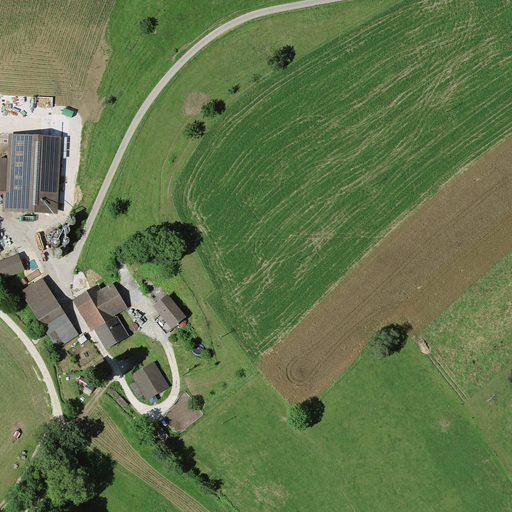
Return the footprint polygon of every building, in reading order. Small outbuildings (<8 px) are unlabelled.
[(60,139),(10,137),(7,213),(57,216),(60,139)] [(19,258),(0,265),(0,281),(0,282),(24,272),(19,258)] [(40,282),(23,294),(46,326),(63,314),(40,282)] [(99,290),(79,301),(108,351),(128,339),(113,315),(125,307),(112,285),(100,292),(99,290)] [(185,321),(168,299),(156,308),(173,330),(185,321)] [(167,386),(154,364),(134,376),(147,398),(167,386)] [(168,436),(159,426),(152,432),(162,442),(168,436)]
